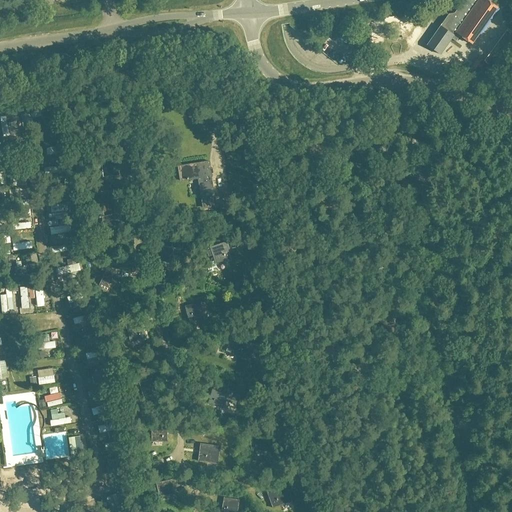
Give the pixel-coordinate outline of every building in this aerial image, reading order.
[(464,0),(454,14),(449,15),(427,45),(440,55),(452,39),(456,42),(460,36),(472,44),(498,8),(487,0),(464,0)] [(501,73),(509,63),(500,56),(493,67),(501,73)] [(485,63),(477,58),(471,67),(478,73),(485,63)] [(9,119),(3,120),(6,137),(12,136),(9,119)] [(117,161),(102,162),(103,177),(118,175),(117,161)] [(202,200),(214,198),(211,177),(212,176),(209,162),(178,167),(180,181),(198,179),(202,200)] [(19,174),(12,175),(12,184),(19,183),(20,190),(29,189),(28,182),(20,182),(19,174)] [(32,201),(22,202),(22,212),(32,211),(32,201)] [(94,219),(102,218),(105,232),(120,228),(117,214),(104,217),(103,210),(93,213),(94,219)] [(33,219),(23,221),(26,233),(35,231),(33,219)] [(24,251),(25,239),(10,239),(9,250),(24,251)] [(172,248),(158,247),(156,261),(172,263),(173,248),(182,249),(182,243),(172,242),(172,248)] [(216,266),(226,263),(227,265),(232,263),(228,253),(230,252),(228,245),(215,249),(216,251),(207,254),(209,259),(213,257),(216,266)] [(23,279),(28,276),(24,268),(19,271),(23,279)] [(100,283),(114,290),(120,277),(106,270),(100,283)] [(39,310),(47,310),(45,286),(38,287),(39,310)] [(6,318),(17,317),(13,289),(8,290),(9,296),(3,297),(6,318)] [(71,298),(72,306),(85,304),(84,297),(71,298)] [(189,321),(204,317),(200,303),(185,307),(189,321)] [(79,328),(90,324),(88,317),(76,322),(79,328)] [(130,343),(145,339),(142,324),(128,328),(127,322),(117,324),(118,331),(127,329),(130,343)] [(229,346),(226,352),(249,362),(255,347),(225,335),(222,343),(229,346)] [(45,345),(45,355),(59,354),(58,344),(45,345)] [(101,365),(99,355),(90,358),(92,367),(101,365)] [(3,364),(0,363),(0,384),(12,384),(11,380),(4,381),(3,364)] [(59,388),(57,378),(54,378),(53,374),(41,375),(43,390),(59,388)] [(139,383),(140,383),(138,377),(129,380),(130,386),(139,383)] [(143,397),(158,393),(154,379),(140,383),(139,383),(143,397)] [(228,391),(226,394),(212,390),(208,404),(223,408),(225,401),(230,403),(234,393),(228,391)] [(64,397),(49,400),(52,413),(67,410),(64,397)] [(54,419),(54,430),(75,429),(75,418),(54,419)] [(102,431),(105,439),(114,436),(111,427),(102,431)] [(151,442),(167,442),(167,427),(151,427),(151,442)] [(265,436),(250,438),(251,452),(267,451),(265,436)] [(233,440),(213,442),(215,459),(224,458),(224,456),(234,455),(233,440)] [(156,483),(159,498),(174,494),(171,480),(156,483)] [(267,491),(273,508),(292,501),(285,485),(267,491)] [(119,511),(121,511),(116,497),(109,500),(113,511),(119,511)] [(221,511),(237,511),(239,500),(224,498),(221,511)]
